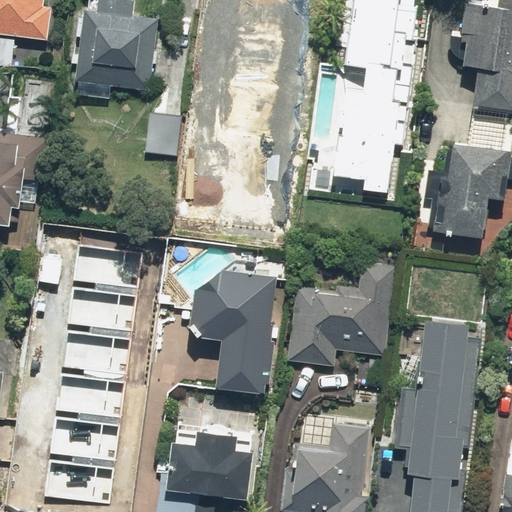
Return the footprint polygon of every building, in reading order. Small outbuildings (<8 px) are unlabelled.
[(0,0),(0,59),(16,61),(18,34),(56,37),(58,0),(0,0)] [(371,84),(349,81),(341,169),(372,172),(371,186),(403,189),(419,0),(356,0),(351,58),(373,60),(371,84)] [(511,0),(470,0),(464,66),(478,67),(475,95),(511,99),(511,0)] [(78,92),(117,95),(118,84),(156,88),(163,11),(86,4),(78,92)] [(280,57),(282,42),(236,36),(224,123),(293,132),(303,60),(280,57)] [(155,108),(151,152),(180,155),(184,111),(155,108)] [(189,117),(188,152),(218,153),(218,118),(189,117)] [(0,213),(25,215),(28,175),(46,176),(49,138),(31,137),(32,129),(0,126),(0,213)] [(511,140),(459,136),(457,167),(434,165),(433,185),(444,186),(440,228),(490,232),(493,196),(511,197),(511,140)] [(188,177),(186,221),(235,224),(238,179),(188,177)] [(80,247),(75,280),(138,289),(143,255),(80,247)] [(293,355),(339,359),(340,345),(393,349),(400,263),(360,260),(358,286),(299,281),(293,355)] [(281,271),(216,267),(216,281),(200,281),(197,333),(228,335),(225,383),(274,386),(281,271)] [(71,290),(66,324),(129,332),(134,298),(71,290)] [(418,468),(423,469),(419,511),(452,511),(456,471),(465,472),(478,316),(430,312),(425,386),(405,385),(401,441),(420,442),(418,468)] [(70,334),(65,368),(128,377),(133,343),(70,334)] [(0,355),(0,441),(10,357),(0,355)] [(62,374),(57,408),(120,416),(125,382),(62,374)] [(53,418),(48,452),(111,461),(116,427),(53,418)] [(304,442),(299,508),(332,510),(331,511),(363,511),(371,421),(340,418),(338,445),(304,442)] [(242,442),(243,428),(204,424),(203,435),(177,432),(172,482),(252,489),(256,443),(242,442)] [(50,460),(45,494),(108,502),(113,468),(50,460)]
